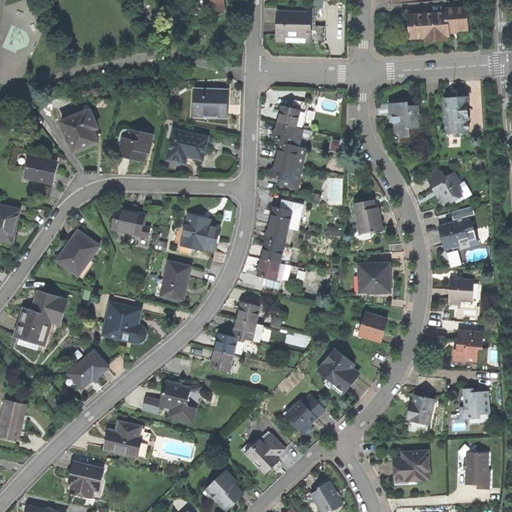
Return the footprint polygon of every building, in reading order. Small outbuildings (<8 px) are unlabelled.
[(224,0),(190,0),(191,5),(202,3),(202,2),(212,1),(214,11),(226,9),(224,0)] [(308,13),(308,43),(325,43),(325,26),(315,25),(316,7),(313,7),(308,7),(308,13)] [(449,32),(466,30),(464,8),(447,9),(447,13),(426,14),(408,16),(410,40),(425,38),(430,38),(430,41),(447,40),(447,37),(450,37),(449,32)] [(277,42),(308,43),(308,13),(278,12),(277,27),(277,42)] [(228,90),(195,89),(194,116),(227,118),(228,103),(228,90)] [(463,133),(468,133),(466,97),(460,98),(460,100),(455,100),(454,98),(444,99),(447,134),(452,134),(456,138),(460,137),(463,134),(463,133)] [(410,128),(419,128),(417,106),(413,106),(413,99),(398,100),(398,103),(390,104),(391,118),(393,118),(393,121),(393,123),(395,123),(396,137),(411,136),(410,128)] [(279,115),(277,124),(295,128),(297,120),(304,122),(308,105),(290,101),(289,108),(281,107),(279,115)] [(98,142),(92,130),(97,128),(90,111),(85,113),(85,112),(61,122),(70,142),(73,140),(77,148),(86,144),(87,147),(91,145),(98,142)] [(302,130),(304,122),(297,120),(295,128),(302,130)] [(273,141),(281,143),(291,145),(295,128),(277,124),(275,133),(273,141)] [(302,130),(295,128),(291,145),(305,149),(306,146),(299,144),(301,133),(311,135),(312,132),(302,130)] [(132,159),(144,162),(148,144),(150,145),(152,135),(132,130),(130,139),(124,138),(119,156),(132,159)] [(203,160),(209,137),(180,130),(178,140),(172,138),(167,159),(182,163),(184,156),(192,158),(203,160)] [(278,153),(276,160),(302,166),(305,149),(291,145),(281,143),(278,153)] [(58,164),(30,158),(26,179),(53,185),(55,178),(58,164)] [(302,166),(276,160),(274,168),(272,177),(280,179),(279,184),(296,188),(302,166)] [(460,194),(456,188),(460,185),(453,175),(446,179),(442,174),(437,172),(425,180),(429,186),(432,192),(434,191),(437,194),(436,195),(443,205),(449,202),(454,202),(460,199),(460,194)] [(370,233),(382,230),(379,215),(378,209),(374,209),(373,201),(354,205),(359,232),(368,230),(370,233)] [(273,216),(270,225),(298,231),(304,207),(283,202),(281,209),(275,208),(273,216)] [(21,212),(0,206),(0,240),(11,243),(14,229),(16,230),(18,224),(21,212)] [(460,250),(477,246),(470,222),(468,222),(467,218),(474,216),(471,207),(456,212),(458,220),(454,221),(455,224),(438,229),(441,241),(445,255),(453,252),(451,247),(459,245),(460,250)] [(130,213),(118,210),(114,229),(144,235),(143,237),(151,239),(153,229),(144,228),(147,217),(130,213)] [(185,232),(182,245),(204,249),(204,247),(216,250),(218,239),(221,227),(211,224),(212,220),(189,215),(185,232)] [(269,233),(267,242),(285,247),(294,249),(298,231),(270,225),(269,233)] [(328,235),(337,237),(339,230),(329,227),(328,235)] [(175,243),(182,245),(185,232),(178,230),(175,243)] [(60,263),(80,276),(100,247),(79,233),(69,247),(70,248),(65,255),(60,263)] [(265,250),(262,259),(280,264),(285,247),(267,242),(265,250)] [(284,270),(286,265),(280,264),(262,259),(260,267),(258,276),(267,278),(265,285),(280,289),(283,277),(284,270)] [(191,266),(170,262),(166,281),(160,279),(157,295),(183,301),(185,290),(186,285),(187,285),(191,266)] [(367,294),(390,293),(390,281),(390,276),(390,272),(387,272),(387,264),(358,265),(359,292),(367,292),(367,294)] [(460,307),(479,308),(480,282),(465,281),(462,278),(458,281),(450,280),(449,293),(448,304),(460,305),(460,307)] [(41,344),(45,345),(52,322),(60,324),(67,301),(39,293),(37,300),(39,301),(35,313),(24,310),(22,317),(16,336),(20,338),(41,344)] [(240,310),(238,319),(256,324),(260,306),(242,302),(240,310)] [(110,337),(139,344),(143,344),(146,341),(148,338),(148,334),(146,331),(143,328),(138,327),(139,320),(141,320),(143,311),(112,303),(106,328),(112,329),(110,337)] [(360,336),(381,343),(384,333),(388,321),(366,315),(363,325),(357,324),(353,337),(359,339),(360,336)] [(236,328),(234,337),(239,338),(261,343),(265,326),(256,324),(238,319),(236,328)] [(465,361),(476,362),(477,349),(482,349),(482,333),(458,331),(457,340),(454,340),(454,346),(453,355),(465,356),(465,361)] [(218,342),(216,351),(234,356),(239,338),(234,337),(220,334),(218,342)] [(39,350),(41,344),(20,338),(18,344),(39,350)] [(335,383),(334,385),(345,394),(352,385),(357,379),(350,373),(356,366),(335,350),(318,372),(328,380),(329,378),(335,383)] [(214,360),(212,368),(230,372),(234,356),(216,351),(214,360)] [(94,353),(69,375),(83,390),(88,385),(93,381),(94,382),(109,369),(94,353)] [(159,414),(161,406),(173,408),(170,417),(193,423),(196,409),(187,407),(191,389),(166,382),(164,393),(162,401),(147,398),(144,410),(159,414)] [(477,419),(477,415),(488,414),(487,392),(481,392),(476,392),(476,389),(463,389),(463,396),(464,408),(459,408),(460,420),(477,419)] [(288,419),(304,437),(312,429),(309,425),(311,423),(315,420),(325,412),(309,395),(301,403),(300,402),(293,409),(295,412),(288,419)] [(412,432),(427,430),(433,400),(414,396),(412,404),(409,403),(407,411),(406,420),(409,420),(407,431),(412,432)] [(27,405),(6,401),(0,429),(0,435),(20,439),(22,427),(27,405)] [(285,416),(288,419),(295,412),(293,409),(285,416)] [(109,438),(106,450),(144,459),(151,434),(141,432),(142,427),(120,422),(118,432),(117,436),(116,440),(109,438)] [(111,430),(109,438),(116,440),(117,436),(118,432),(111,430)] [(241,450),(264,475),(271,469),(269,467),(273,463),(277,460),(276,459),(285,450),(268,432),(251,447),(248,443),(241,450)] [(414,481),(428,480),(427,452),(401,453),(402,462),(392,463),(392,472),(393,483),(403,482),(403,479),(414,479),(414,481)] [(476,488),(488,488),(488,472),(486,472),(486,455),(466,454),(466,463),(466,470),(465,479),(465,484),(476,485),(476,488)] [(73,485),(71,492),(101,499),(105,478),(102,478),(104,469),(75,462),(72,476),(70,484),(73,485)] [(213,499),(220,507),(230,507),(235,502),(243,495),(233,485),(236,482),(225,471),(208,488),(216,496),(213,499)] [(331,511),(342,505),(335,494),(328,482),(319,487),(320,488),(309,495),(319,511),(326,511),(330,510),(331,511)] [(205,491),(213,499),(216,496),(208,488),(205,491)]
